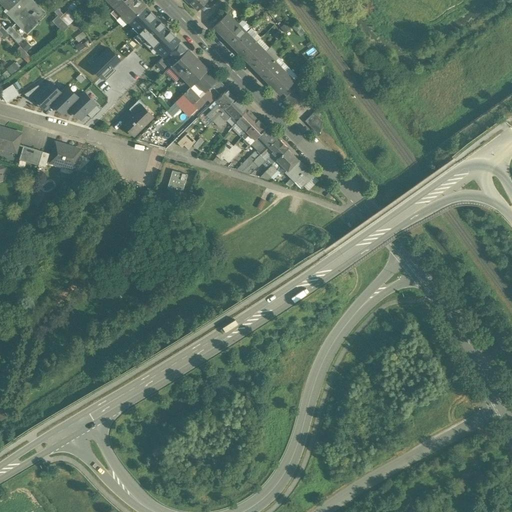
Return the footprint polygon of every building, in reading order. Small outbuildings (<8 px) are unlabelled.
[(0,0),(9,9),(18,0),(0,0)] [(18,0),(9,9),(6,11),(21,27),(28,21),(31,24),(41,15),(36,10),(38,9),(29,0),(18,0)] [(122,0),(115,7),(129,22),(145,6),(139,0),(122,0)] [(191,0),(189,2),(197,11),(208,0),(191,0)] [(228,4),(219,13),(223,17),(227,13),(227,14),(232,9),(228,4)] [(180,40),(145,6),(129,22),(139,32),(136,35),(151,49),(153,46),(164,56),(168,52),(180,40)] [(63,14),(58,8),(54,12),(58,15),(60,17),(63,14)] [(63,14),(60,17),(68,25),(76,18),(71,13),(68,9),(63,14)] [(223,17),(214,26),(224,36),(237,23),(227,14),(227,13),(223,17)] [(60,17),(58,15),(52,21),(63,32),(69,26),(68,25),(60,17)] [(508,34),(511,32),(511,19),(503,24),(508,34)] [(237,23),(224,36),(233,45),(246,33),(237,23)] [(23,39),(10,25),(5,30),(18,43),(23,39)] [(77,40),(85,35),(82,30),(75,35),(77,40)] [(246,33),(233,45),(242,55),(255,42),(246,33)] [(180,40),(168,52),(172,56),(167,61),(171,65),(188,48),(180,40)] [(255,42),(242,55),(252,64),(265,52),(255,42)] [(188,48),(171,65),(181,76),(198,59),(188,48)] [(101,78),(119,60),(109,49),(90,67),(101,78)] [(265,52),(252,64),(261,74),(274,61),(265,52)] [(167,64),(161,59),(156,64),(160,68),(158,70),(160,71),(167,64)] [(198,59),(181,76),(191,86),(195,82),(208,69),(198,59)] [(274,61),(261,74),(271,84),(284,71),(274,61)] [(208,69),(195,82),(205,92),(207,89),(218,79),(209,69),(208,69)] [(284,71),(271,84),(280,93),(282,92),(293,81),(293,80),(284,71)] [(215,89),(222,83),(218,79),(207,89),(217,99),(221,95),(215,89)] [(293,81),(282,92),(286,96),(292,90),(296,86),(299,84),(294,79),(293,80),(293,81)] [(60,91),(50,81),(42,90),(34,97),(35,98),(46,109),(52,103),(51,102),(61,92),(60,91)] [(222,83),(215,89),(221,95),(227,88),(222,83)] [(6,102),(19,95),(12,85),(0,92),(6,102)] [(34,97),(42,90),(38,85),(24,94),(31,101),(35,98),(34,97)] [(67,85),(60,91),(61,92),(51,102),(52,103),(63,114),(70,108),(69,107),(80,97),(78,96),(67,85)] [(296,86),(292,90),(300,99),(305,95),(296,86)] [(199,97),(189,88),(183,94),(188,100),(190,102),(192,104),(199,97)] [(217,99),(216,100),(218,103),(206,115),(212,121),(213,120),(236,97),(227,88),(221,95),(217,99)] [(300,99),(292,90),(288,95),(296,103),(300,99)] [(80,97),(69,107),(70,108),(81,119),(87,113),(95,104),(96,104),(83,91),(78,96),(80,97)] [(187,105),(185,103),(188,100),(183,94),(177,100),(184,108),(187,105)] [(296,103),(288,95),(286,96),(283,99),(292,107),(296,103)] [(236,97),(213,120),(220,127),(227,120),(233,126),(247,109),(247,108),(236,97)] [(139,99),(129,109),(133,114),(141,106),(143,109),(146,106),(139,99)] [(100,109),(95,104),(87,113),(91,118),(100,109)] [(133,114),(123,123),(133,134),(151,117),(143,109),(141,106),(133,114)] [(233,126),(232,127),(242,136),(243,135),(257,119),(257,118),(247,109),(233,126)] [(322,121),(313,112),(309,116),(321,128),(322,121)] [(321,128),(309,116),(305,121),(319,135),(321,128)] [(257,119),(243,135),(242,136),(244,139),(243,140),(248,145),(254,139),(257,137),(266,127),(257,118),(257,119)] [(22,133),(0,126),(0,146),(16,152),(22,133)] [(265,144),(257,152),(260,155),(278,137),(267,126),(266,127),(257,137),(265,144)] [(187,133),(177,142),(182,147),(184,145),(188,149),(195,141),(187,133)] [(278,137),(260,155),(265,160),(272,152),(278,158),(288,149),(288,148),(278,137)] [(200,138),(193,145),(197,149),(204,141),(200,138)] [(228,141),(216,155),(222,160),(224,158),(223,158),(233,146),(228,141)] [(80,149),(55,142),(50,162),(74,169),(80,149)] [(233,146),(223,158),(224,158),(228,162),(241,149),(235,144),(233,146)] [(33,148),(23,146),(19,159),(29,162),(33,148)] [(42,151),(33,148),(29,162),(38,165),(42,151)] [(298,160),(288,149),(278,158),(277,160),(276,159),(272,164),(278,169),(278,170),(279,171),(282,174),(286,169),(287,170),(287,171),(298,160)] [(49,153),(42,151),(38,165),(45,167),(49,153)] [(265,160),(260,155),(256,159),(255,160),(260,165),(265,160)] [(248,159),(237,170),(243,171),(252,162),(248,159)] [(252,162),(243,171),(251,174),(260,165),(255,160),(252,162)] [(298,160),(287,171),(287,170),(285,172),(291,178),(294,181),(300,175),(307,181),(314,175),(298,160)] [(278,169),(272,164),(265,171),(270,176),(272,178),(279,171),(278,170),(278,169)] [(187,175),(172,170),(167,189),(182,193),(187,175)] [(261,198),(257,207),(261,210),(266,200),(261,198)]
